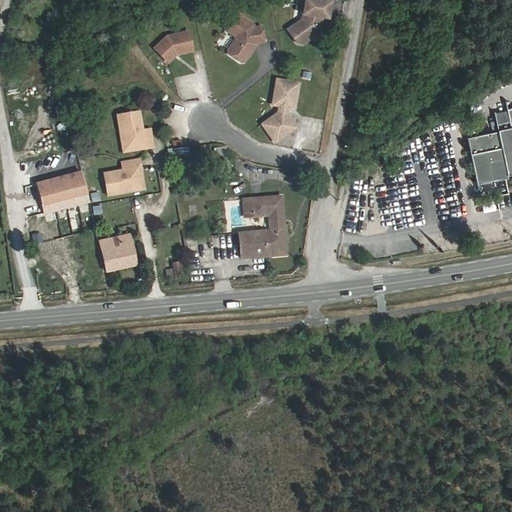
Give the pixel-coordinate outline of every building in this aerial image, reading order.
[(306,0),(306,8),(330,12),(332,4),(327,3),(327,0),(306,0)] [(330,12),(306,8),(303,21),(289,31),(298,44),(304,45),(322,32),(324,19),(329,19),(330,12)] [(253,25),(240,16),(229,32),(236,37),(237,40),(230,51),(230,54),(242,63),(245,62),(253,51),(253,49),(255,46),(255,44),(265,42),(262,28),(254,29),(252,27),(253,25)] [(157,62),(193,54),(188,32),(152,40),(157,62)] [(296,107),(299,81),(273,78),(270,103),(276,112),(258,123),(273,146),(298,129),(287,113),(296,107)] [(467,130),(477,177),(508,170),(509,175),(511,174),(511,107),(508,108),(508,110),(496,113),(498,123),(467,130)] [(117,116),(119,131),(123,130),(125,142),(132,147),(144,145),(144,149),(152,147),(149,130),(142,131),(139,112),(117,116)] [(123,130),(119,131),(123,152),(144,149),(144,145),(132,147),(125,142),(123,130)] [(166,147),(166,156),(188,156),(188,147),(166,147)] [(215,157),(217,166),(229,164),(227,147),(219,148),(220,156),(215,157)] [(117,158),(118,151),(106,150),(105,156),(117,158)] [(123,176),(104,179),(108,201),(123,199),(122,195),(134,193),(139,186),(137,175),(141,174),(140,166),(122,169),(123,176)] [(141,174),(137,175),(139,186),(134,193),(122,195),(123,199),(144,195),(141,174)] [(38,186),(44,214),(88,202),(84,183),(81,175),(38,186)] [(377,176),(352,215),(364,223),(368,217),(371,218),(378,219),(381,215),(385,217),(401,192),(377,176)] [(473,184),(475,196),(493,193),(491,181),(473,184)] [(281,197),(250,199),(252,217),(269,215),(270,232),(239,234),(241,260),(267,257),(286,256),(281,197)] [(245,218),(252,217),(250,199),(244,200),(245,218)] [(479,203),(481,213),(495,210),(493,201),(479,203)] [(129,236),(101,242),(108,271),(136,265),(129,236)] [(172,274),(182,273),(180,262),(170,263),(172,274)]
